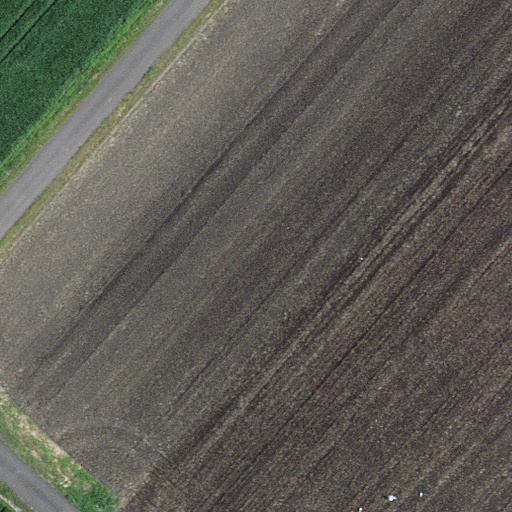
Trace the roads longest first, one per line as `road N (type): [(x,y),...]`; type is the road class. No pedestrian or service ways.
road 1 (track): [(0,218),(185,0)]
road 2 (track): [(0,432),(91,511)]
